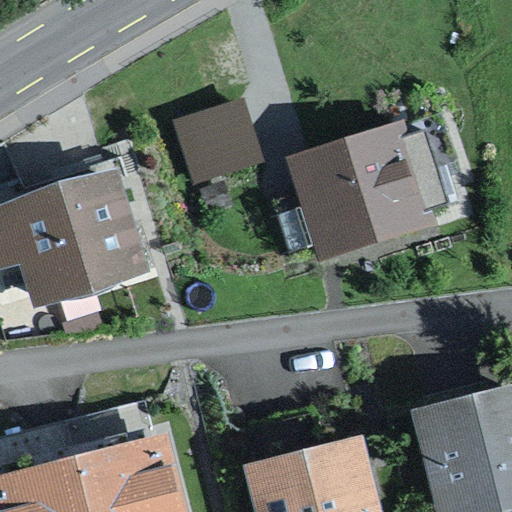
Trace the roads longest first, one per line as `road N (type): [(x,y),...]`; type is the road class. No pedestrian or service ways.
road 1 (residential): [(511,315),(0,376)]
road 2 (primary): [(0,79),(132,0)]
